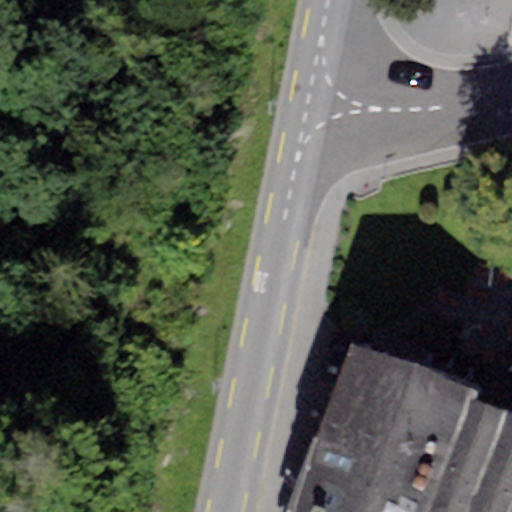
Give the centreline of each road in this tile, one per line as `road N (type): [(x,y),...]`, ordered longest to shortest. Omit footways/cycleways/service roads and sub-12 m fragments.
road 1 (tertiary): [(323,110),(232,511)]
road 2 (residential): [(323,110),(417,113),(511,96)]
